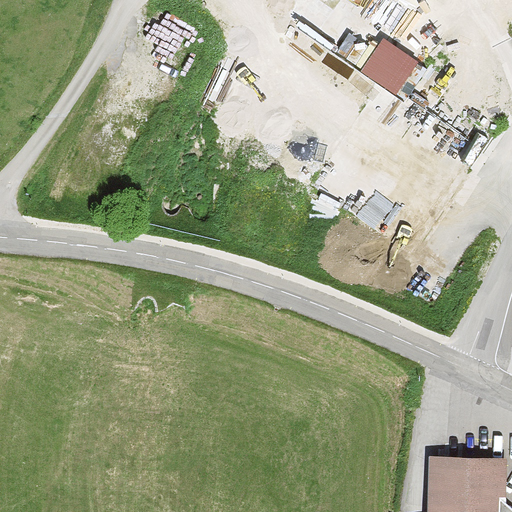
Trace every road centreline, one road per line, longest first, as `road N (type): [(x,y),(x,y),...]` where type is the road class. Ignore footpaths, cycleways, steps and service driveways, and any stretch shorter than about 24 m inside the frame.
road 1 (secondary): [(0,237),(122,250),(241,278),(487,379)]
road 2 (unclassified): [(123,0),(77,86),(0,194)]
